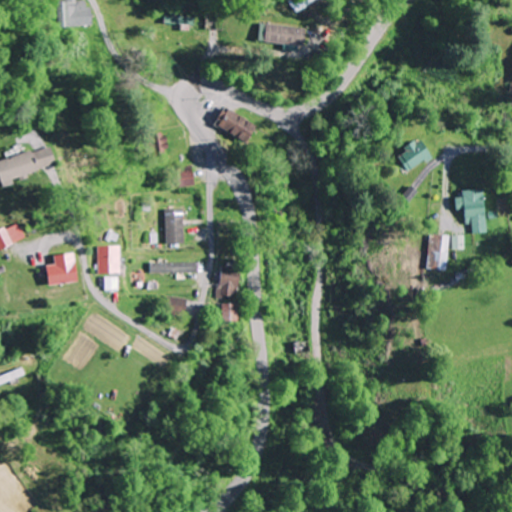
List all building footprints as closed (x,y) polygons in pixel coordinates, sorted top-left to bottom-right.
[(56,0),(57,27),(91,26),(90,0),(56,0)] [(287,0),(296,10),(308,0),(287,0)] [(301,27),(260,23),(258,42),(299,46),(301,27)] [(214,123),(244,142),(255,126),(225,107),(214,123)] [(147,155),(164,154),(163,133),(145,134),(147,155)] [(402,151),(394,157),(406,173),(430,155),(416,136),(400,148),(402,151)] [(0,156),(0,179),(36,169),(30,148),(0,156)] [(194,185),(191,164),(174,167),(177,187),(194,185)] [(484,233),(481,188),(459,190),(459,201),(464,201),(467,234),(484,233)] [(184,243),(183,209),(165,209),(165,243),(184,243)] [(0,246),(22,237),(15,221),(0,227),(0,246)] [(428,270),(448,270),(448,235),(433,235),(433,251),(428,251),(428,270)] [(94,274),(116,274),(116,246),(94,246),(94,274)] [(69,254),(47,254),(47,265),(40,265),(40,284),(69,284),(69,254)] [(148,272),(195,272),(195,262),(148,262),(148,272)] [(214,297),(230,297),(230,266),(214,266),(214,297)] [(178,316),(182,299),(165,294),(160,311),(178,316)] [(216,322),(231,322),(231,303),(216,303),(216,322)] [(294,341),(294,354),(311,354),(311,341),(294,341)] [(0,382),(27,375),(25,368),(0,375),(0,382)]
